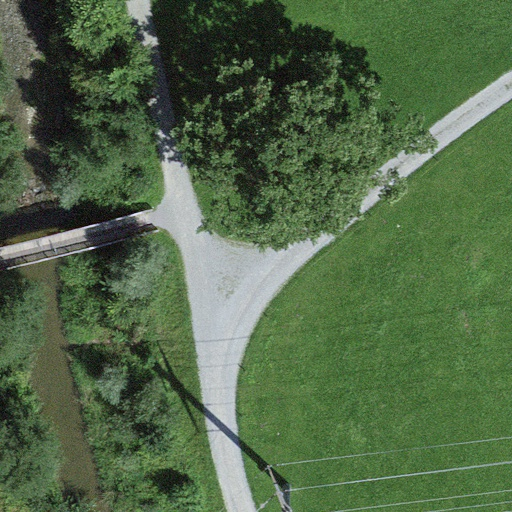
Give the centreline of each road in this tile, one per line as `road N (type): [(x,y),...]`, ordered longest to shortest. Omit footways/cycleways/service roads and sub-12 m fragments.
road 1 (track): [(245,511),(224,441),(214,318),(141,0)]
road 2 (track): [(511,92),(263,273),(214,318)]
